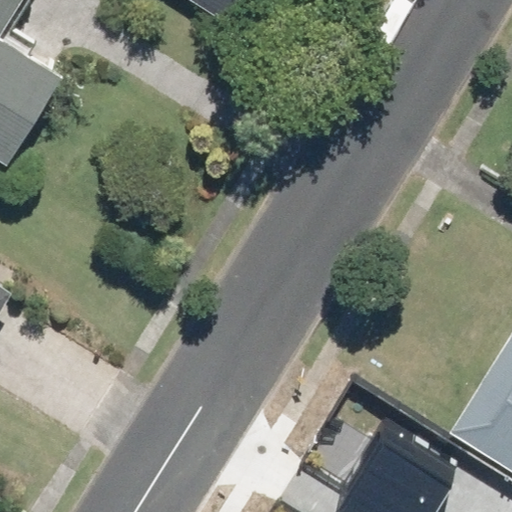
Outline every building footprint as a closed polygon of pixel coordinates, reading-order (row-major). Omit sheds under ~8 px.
[(0,0),(0,165),(3,168),(66,69),(10,34),(28,0),(0,0)] [(184,0),(232,28),(249,0),(184,0)] [(0,318),(16,292),(0,282),(0,318)] [(511,326),(448,426),(511,466),(511,326)] [(381,439),(339,504),(351,511),(426,511),(447,481),(381,439)]
